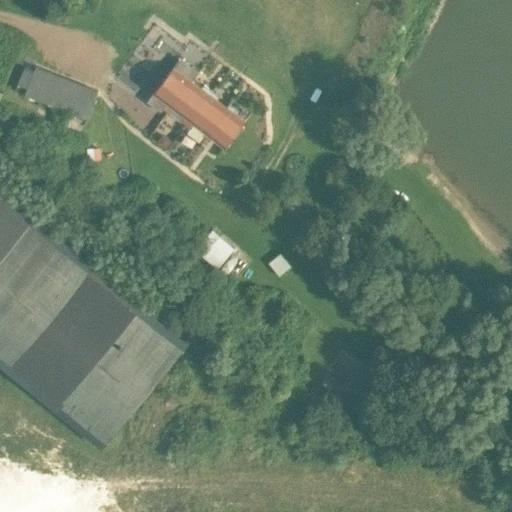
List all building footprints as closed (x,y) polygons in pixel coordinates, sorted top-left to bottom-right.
[(18,85),(28,88),(35,70),(25,66),(18,85)] [(37,66),(35,70),(28,88),(25,96),(40,102),(52,72),(37,66)] [(167,107),(170,109),(192,80),(174,67),(150,99),(164,110),(167,107)] [(67,79),(52,72),(40,102),(56,108),(67,79)] [(82,85),(67,79),(56,108),(71,114),(82,85)] [(210,94),(192,80),(170,109),(188,122),(210,94)] [(82,85),(71,114),(69,120),(85,125),(98,91),(82,85)] [(227,107),(210,94),(188,122),(194,127),(191,130),(203,139),(206,136),(227,107)] [(245,120),(227,107),(206,136),(212,140),(216,135),(228,144),(245,120)] [(162,132),(155,142),(165,149),(172,139),(162,132)] [(100,158),(99,148),(89,150),(90,159),(100,158)] [(105,437),(183,341),(0,191),(0,350),(43,386),(44,389),(83,421),(81,415),(88,413),(98,421),(93,427),(105,437)] [(219,268),(237,249),(213,227),(195,245),(219,268)] [(290,266),(280,253),(268,262),(278,275),(290,266)] [(359,365),(343,381),(362,400),(378,383),(359,365)]
